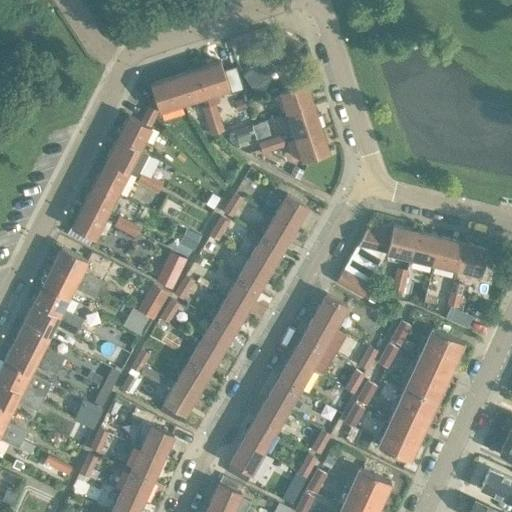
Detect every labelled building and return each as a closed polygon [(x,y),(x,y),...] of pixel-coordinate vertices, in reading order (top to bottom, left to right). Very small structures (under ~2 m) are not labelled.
[(299,42),(294,39),(276,30),(265,53),(269,56),(281,88),(294,84),(288,65),(299,42)] [(196,67),(205,94),(229,86),(230,91),(243,87),(236,64),(223,69),(220,59),(196,67)] [(262,60),(242,74),(256,93),(276,79),(262,60)] [(175,74),(183,101),(205,94),(196,67),(175,74)] [(148,105),(155,113),(158,107),(159,109),(183,101),(175,74),(150,82),(154,94),(148,105)] [(286,110),(313,101),(306,80),(294,84),(281,88),(279,89),(286,110)] [(294,134),(321,126),(313,101),(286,110),(294,134)] [(201,106),(206,120),(220,115),(215,102),(201,106)] [(116,136),(139,148),(151,125),(150,124),(155,113),(148,105),(141,119),(128,113),(116,136)] [(206,120),(210,133),(224,129),(220,115),(206,120)] [(246,126),(234,130),(238,143),(251,139),(246,126)] [(321,126),(294,134),(302,159),(328,150),(321,126)] [(281,133),(270,137),(273,148),(285,144),(281,133)] [(139,148),(116,136),(105,157),(129,169),(139,148)] [(258,141),(262,152),(273,148),(270,137),(258,141)] [(129,169),(105,157),(94,180),(117,192),(129,169)] [(136,180),(147,185),(152,175),(142,169),(136,180)] [(147,185),(157,191),(163,181),(152,175),(147,185)] [(117,192),(94,180),(82,203),(105,214),(117,192)] [(234,190),(228,200),(237,205),(243,196),(234,190)] [(274,212),(295,225),(307,204),(286,192),(274,212)] [(222,209),(232,215),(237,205),(228,200),(222,209)] [(105,214),(82,203),(71,225),(94,237),(105,214)] [(261,234),(283,246),(295,225),(274,212),(261,234)] [(114,224),(124,230),(129,219),(119,214),(114,224)] [(219,214),(214,223),(224,229),(229,219),(219,214)] [(124,230),(135,235),(140,224),(129,219),(124,230)] [(208,233),(218,239),(224,229),(214,223),(208,233)] [(409,257),(416,230),(392,224),(390,234),(365,228),(356,243),(343,267),(336,279),(362,294),(369,282),(369,281),(385,251),(409,257)] [(283,246),(261,234),(252,229),(247,237),(256,243),(250,253),(271,266),(283,246)] [(433,263),(439,235),(416,230),(409,257),(433,263)] [(439,235),(433,263),(456,268),(463,241),(439,235)] [(463,241),(456,268),(480,274),(487,247),(463,241)] [(102,279),(82,269),(87,258),(61,245),(51,264),(86,282),(98,288),(102,279)] [(170,286),(185,259),(171,251),(156,279),(170,286)] [(238,273),(259,286),(271,266),(250,253),(238,273)] [(86,282),(51,264),(42,283),(69,297),(74,286),(94,296),(98,288),(86,282)] [(395,266),(393,278),(405,280),(408,268),(395,266)] [(184,273),(179,282),(188,288),(194,278),(184,273)] [(224,296),(246,309),(259,286),(238,273),(224,296)] [(390,290),(402,292),(405,280),(393,278),(390,290)] [(453,280),(450,292),(460,294),(463,283),(453,280)] [(136,307),(153,317),(168,291),(152,281),(136,307)] [(173,292),(182,297),(188,288),(179,282),(173,292)] [(63,307),(69,297),(42,283),(32,301),(58,315),(67,319),(79,325),(83,317),(78,314),(77,315),(63,307)] [(336,323),(347,304),(326,291),(314,311),(336,323)] [(447,303),(457,306),(460,294),(450,292),(447,303)] [(170,296),(164,306),(174,312),(180,302),(170,296)] [(212,316),(234,329),(246,309),(224,296),(212,316)] [(67,319),(58,315),(32,301),(23,320),(50,334),(56,322),(76,332),(79,325),(67,319)] [(159,315),(168,321),(174,312),(164,306),(159,315)] [(302,334),(322,346),(336,323),(314,311),(301,334),(302,334)] [(201,335),(223,348),(234,329),(212,316),(201,335)] [(405,333),(410,323),(401,318),(395,328),(405,333)] [(23,320),(22,321),(13,339),(60,363),(65,354),(45,344),(50,334),(23,320)] [(436,400),(437,399),(463,341),(431,326),(404,385),(436,400)] [(390,337),(400,343),(405,333),(395,328),(390,337)] [(322,346),(302,334),(290,355),(310,367),(322,346)] [(189,356),(210,368),(223,348),(201,335),(189,356)] [(56,371),(60,363),(13,339),(4,357),(31,371),(36,361),(56,371)] [(392,356),(398,346),(388,341),(383,350),(392,356)] [(368,343),(362,353),(372,358),(377,349),(368,343)] [(141,346),(135,356),(144,361),(150,352),(141,346)] [(377,360),(387,366),(392,356),(383,350),(377,360)] [(357,363),(367,368),(372,358),(362,353),(357,363)] [(310,367),(290,355),(278,374),(299,386),(310,367)] [(138,371),(143,363),(144,361),(135,356),(129,365),(138,371)] [(175,379),(197,391),(210,368),(189,356),(175,379)] [(26,381),(31,371),(4,357),(0,364),(0,379),(41,400),(46,391),(26,381)] [(354,367),(349,377),(358,382),(364,373),(354,367)] [(120,385),(127,390),(136,376),(129,371),(120,385)] [(299,386),(278,374),(265,397),(286,409),(299,386)] [(343,386),(353,392),(358,382),(349,377),(343,386)] [(371,393),(376,384),(366,378),(361,388),(371,393)] [(41,400),(0,379),(0,402),(12,409),(17,399),(37,409),(41,400)] [(197,391),(175,379),(163,399),(185,412),(197,391)] [(409,459),(416,443),(436,400),(404,385),(377,443),(409,459)] [(356,398),(365,403),(371,393),(361,388),(356,398)] [(286,409),(265,397),(254,417),(275,429),(286,409)] [(348,410),(358,416),(364,406),(354,400),(348,410)] [(7,419),(12,409),(0,402),(0,426),(1,427),(22,438),(34,444),(38,437),(20,428),(21,427),(7,419)] [(343,420),(353,425),(358,416),(348,410),(343,420)] [(275,429),(254,417),(241,439),(262,451),(275,429)] [(140,446),(163,456),(173,433),(150,423),(140,446)] [(34,444),(22,438),(1,427),(0,426),(0,435),(31,451),(34,444)] [(99,427),(94,437),(103,440),(107,430),(99,427)] [(320,427),(315,437),(325,442),(330,433),(320,427)] [(103,443),(114,447),(119,436),(108,431),(103,443)] [(511,434),(508,433),(500,452),(511,457),(511,434)] [(90,447),(99,451),(103,440),(94,437),(90,447)] [(310,446),(320,452),(325,442),(315,437),(310,446)] [(262,451),(241,439),(229,459),(235,462),(231,470),(246,479),(262,451)] [(333,444),(327,453),(335,458),(341,449),(333,444)] [(163,456),(140,446),(130,468),(152,479),(163,456)] [(307,451),(302,460),(312,465),(316,456),(307,451)] [(43,461),(68,473),(72,464),(48,452),(43,461)] [(88,452),(84,462),(92,465),(96,456),(88,452)] [(321,462),(330,467),(335,458),(327,453),(321,462)] [(297,470),(307,474),(312,465),(302,460),(297,470)] [(88,475),(92,466),(92,465),(84,462),(80,471),(88,475)] [(376,511),(391,481),(358,465),(336,511),(376,511)] [(321,481),(326,471),(316,466),(311,476),(321,481)] [(511,501),(511,477),(491,467),(481,488),(511,501)] [(152,479),(130,468),(120,489),(143,499),(152,479)] [(306,486),(315,491),(321,481),(311,476),(306,486)] [(208,503),(228,511),(230,511),(241,491),(218,480),(208,503)] [(137,511),(143,499),(120,489),(111,508),(119,511),(137,511)] [(309,504),(313,494),(303,489),(298,499),(309,504)] [(505,511),(475,498),(468,511),(505,511)] [(294,509),(299,511),(305,511),(309,504),(298,499),(294,509)] [(203,511),(228,511),(208,503),(203,511)]
